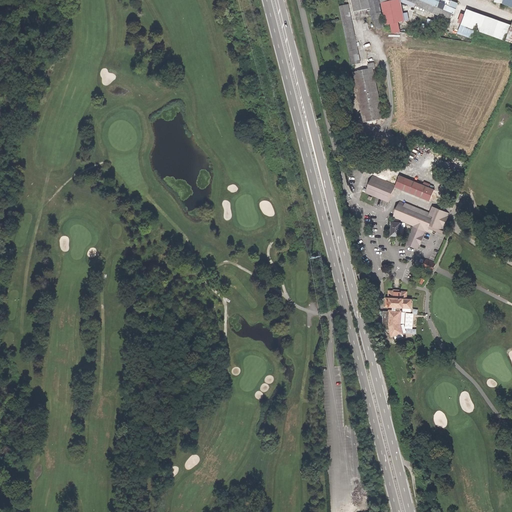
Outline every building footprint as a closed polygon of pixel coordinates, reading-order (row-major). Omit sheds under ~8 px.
[(351,0),(354,12),(371,9),(369,0),(351,0)] [(369,0),(374,20),(382,18),(379,4),(380,4),(378,0),(369,0)] [(382,3),(386,25),(390,24),(398,22),(404,21),(399,0),(409,0),(417,3),(440,13),(439,15),(443,16),(445,11),(452,13),(454,14),(458,4),(448,0),(378,0),(380,4),(382,3)] [(416,5),(439,15),(440,13),(417,3),(416,5)] [(352,65),(360,62),(348,5),(339,7),(352,65)] [(475,28),(507,40),(511,26),(468,11),(463,24),(475,28)] [(384,28),(382,18),(374,20),(376,29),(384,28)] [(399,31),(398,22),(390,24),(392,32),(399,31)] [(472,37),(475,28),(463,24),(459,34),(472,37)] [(364,122),(383,119),(372,68),(375,67),(374,63),(368,65),(369,69),(353,72),(364,122)] [(395,187),(396,185),(373,176),(366,193),(389,202),(395,187)] [(396,185),(395,187),(430,201),(434,190),(400,176),(396,185)] [(406,244),(418,249),(419,245),(420,245),(424,236),(423,236),(425,230),(428,232),(431,225),(442,230),(443,227),(444,228),(449,216),(448,216),(449,213),(437,208),(434,217),(432,216),(432,215),(405,203),(405,204),(400,202),(393,218),(413,226),(406,244)] [(391,236),(400,236),(400,223),(392,222),(391,236)] [(423,268),(431,272),(435,263),(427,259),(423,268)] [(393,336),(402,333),(400,324),(401,308),(411,308),(412,300),(406,299),(407,292),(399,292),(400,290),(393,290),(393,291),(389,291),(389,298),(386,298),(386,307),(392,307),(392,311),(384,311),(383,317),(383,322),(384,326),(385,330),(390,330),(393,336)]
